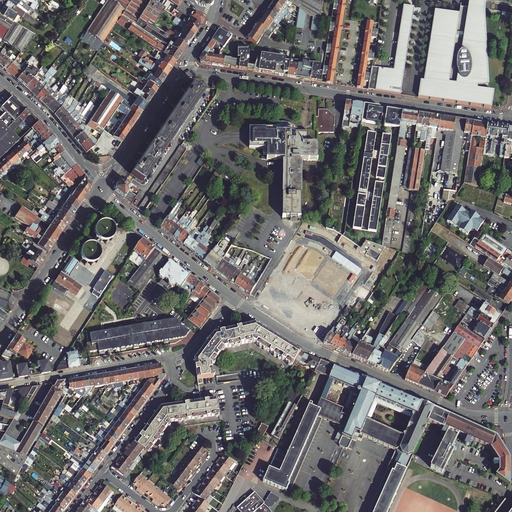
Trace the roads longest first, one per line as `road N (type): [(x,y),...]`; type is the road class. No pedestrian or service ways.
road 1 (secondary): [(180,69),(511,120)]
road 2 (secondary): [(506,415),(469,415),(334,357),(233,297)]
road 3 (secondary): [(233,297),(101,187)]
road 4 (residential): [(168,356),(0,387)]
road 5 (secondary): [(21,306),(101,187)]
road 6 (secondary): [(0,75),(86,167)]
road 7 (residential): [(102,472),(174,375)]
